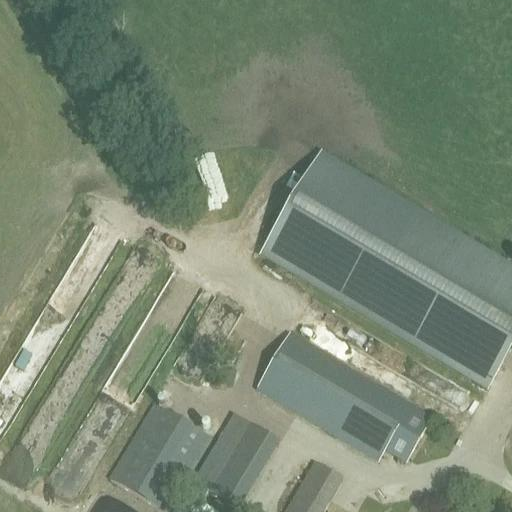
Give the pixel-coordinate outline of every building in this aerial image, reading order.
[(511,350),(511,270),(322,159),(263,258),(488,391),(511,350)] [(407,465),(432,422),(291,338),(259,391),(379,463),(386,452),(407,465)] [(161,511),(169,511),(212,441),(156,407),(111,482),(161,511)] [(280,444),(252,427),(235,418),(193,485),(211,495),(238,511),(243,505),(248,508),(282,451),(277,448),(280,444)] [(324,511),(343,481),(309,460),(278,511),(324,511)]
